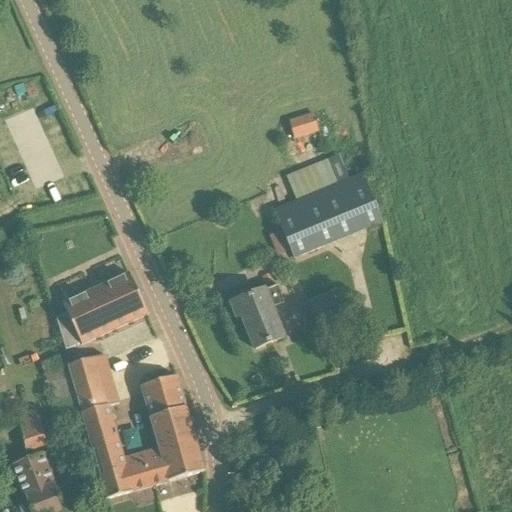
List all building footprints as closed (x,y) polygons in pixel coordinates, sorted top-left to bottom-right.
[(315,114),(289,122),(295,141),(320,133),(315,114)] [(294,261),(354,236),(383,224),(363,175),(274,212),(294,261)] [(64,309),(81,350),(129,330),(147,322),(130,281),(111,289),(64,309)] [(255,351),(287,339),(273,305),(284,301),(279,289),(268,293),(267,290),(232,305),(238,319),(242,318),(255,351)] [(330,294),(307,304),(318,329),(341,319),(330,294)] [(80,413),(67,370),(65,370),(61,359),(41,365),(44,376),(47,375),(49,383),(45,384),(56,420),(80,413)] [(100,481),(106,501),(205,472),(183,397),(177,378),(138,389),(144,409),(159,458),(127,468),(109,408),(105,409),(104,406),(91,362),(67,370),(80,413),(100,481)] [(0,469),(49,455),(37,413),(0,423),(0,469)] [(64,511),(45,457),(8,469),(10,475),(14,474),(26,511),(24,511),(64,511)]
